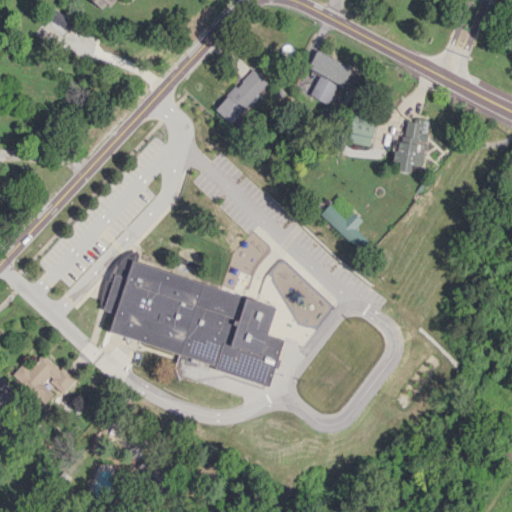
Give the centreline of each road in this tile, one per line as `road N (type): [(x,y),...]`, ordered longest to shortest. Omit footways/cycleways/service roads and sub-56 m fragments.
road 1 (residential): [(0,265),(243,0),(511,110)]
road 2 (residential): [(0,267),(115,374),(151,396)]
